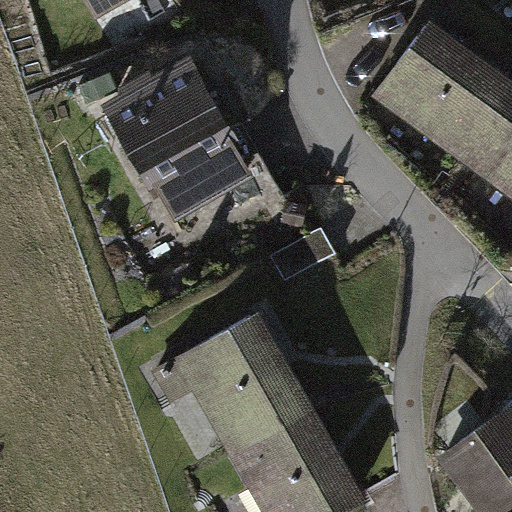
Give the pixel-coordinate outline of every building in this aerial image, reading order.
[(87,0),(95,15),(121,0),(87,0)] [(511,67),(434,10),(373,92),(511,194),(511,67)] [(193,47),(102,99),(150,182),(153,180),(176,219),(258,172),(237,136),(243,133),(193,47)] [(337,252),(321,226),(270,256),(286,282),(337,252)] [(333,511),(367,493),(259,305),(151,367),(171,402),(195,388),(266,511),(333,511)] [(511,511),(511,397),(437,452),(480,511),(511,511)]
